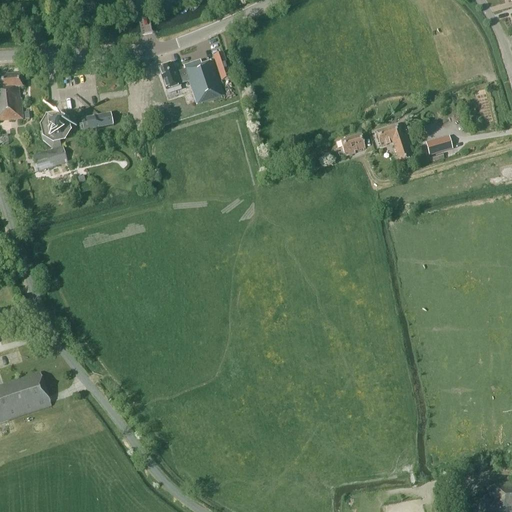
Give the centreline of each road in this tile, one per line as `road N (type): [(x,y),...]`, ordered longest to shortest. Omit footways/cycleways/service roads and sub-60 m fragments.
road 1 (unclassified): [(201,511),(148,463),(52,338),(0,195)]
road 2 (tertiary): [(0,56),(151,51)]
road 3 (tertiary): [(151,51),(271,0)]
